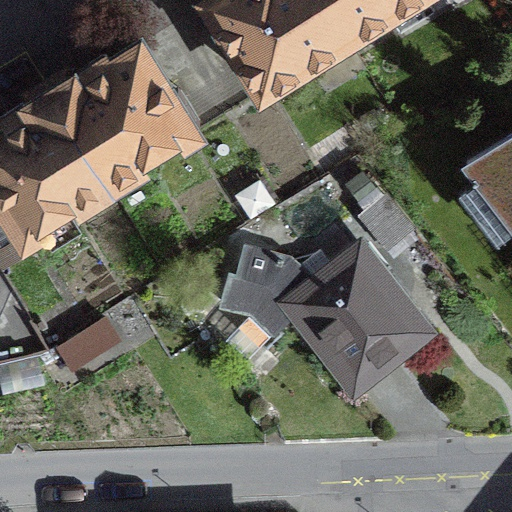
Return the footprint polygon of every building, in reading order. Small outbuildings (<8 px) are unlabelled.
[(191,0),(255,103),(348,46),(320,0),(191,0)] [(320,0),(348,46),(423,0),(320,0)] [(44,79),(109,185),(197,132),(132,26),(44,79)] [(109,185),(44,79),(0,105),(0,196),(24,236),(109,185)] [(511,130),(469,162),(511,221),(511,130)] [(437,342),(359,236),(280,294),(357,400),(437,342)]
